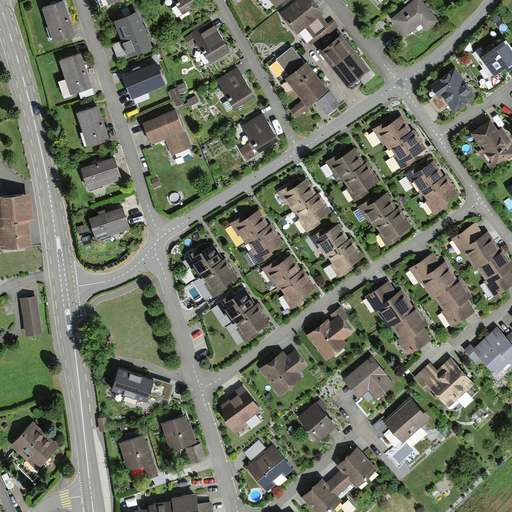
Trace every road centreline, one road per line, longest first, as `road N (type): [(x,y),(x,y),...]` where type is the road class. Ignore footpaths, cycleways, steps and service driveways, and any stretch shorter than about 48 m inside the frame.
road 1 (residential): [(482,200),(201,388)]
road 2 (tertiary): [(1,6),(42,155),(63,287)]
road 3 (residential): [(79,0),(163,234)]
road 4 (tertiary): [(63,287),(93,494)]
road 5 (residential): [(299,151),(218,0)]
road 6 (tertiary): [(299,151),(163,234)]
road 7 (residential): [(148,252),(158,259),(201,388)]
road 8 (residential): [(201,388),(237,511)]
road 9 (tertiary): [(490,0),(400,83)]
road 10 (tertiary): [(400,83),(299,151)]
